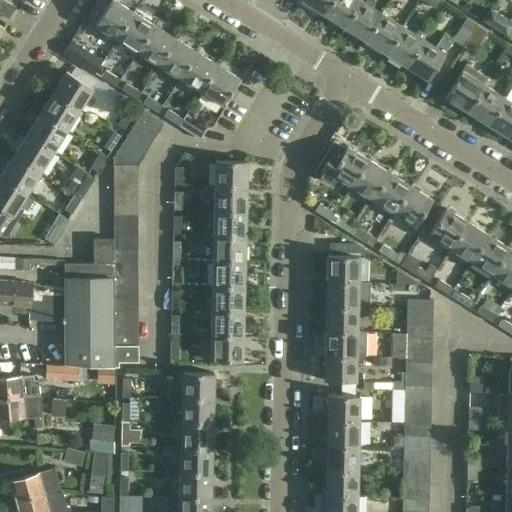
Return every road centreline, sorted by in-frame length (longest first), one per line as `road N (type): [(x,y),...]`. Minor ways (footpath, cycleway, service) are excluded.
road 1 (residential): [(279,511),(287,165),(342,77)]
road 2 (residential): [(511,181),(342,77)]
road 3 (residential): [(342,77),(217,0)]
